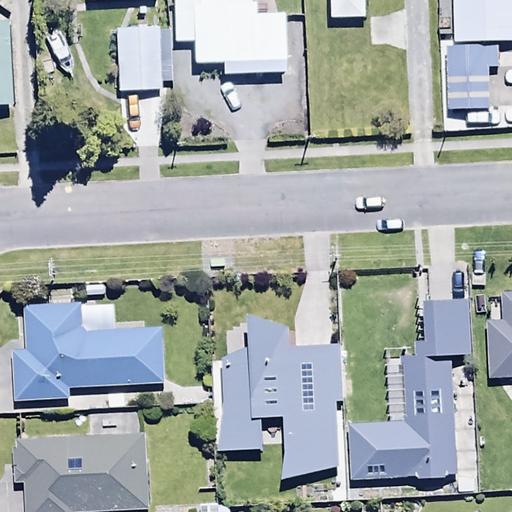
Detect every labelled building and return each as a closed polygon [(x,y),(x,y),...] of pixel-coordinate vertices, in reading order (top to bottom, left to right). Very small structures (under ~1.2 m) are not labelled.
[(170,0),(170,39),(191,39),(191,61),(220,61),(220,76),(279,76),(279,12),(248,12),(248,0),(170,0)] [(325,0),(326,20),(364,19),(363,0),(325,0)] [(511,0),(450,0),(452,42),(511,39),(511,0)] [(7,22),(0,21),(0,105),(10,106),(7,22)] [(153,26),(112,29),(116,96),(157,93),(156,83),(169,82),(166,31),(153,32),(153,26)] [(497,46),(445,47),(446,112),(489,111),(488,67),(497,67),(497,46)] [(511,287),(500,287),(503,315),(488,318),(489,371),(511,370),(511,287)] [(348,417),(350,472),(456,468),(448,349),(471,347),(468,292),(427,289),(423,330),(409,335),(412,345),(395,348),(404,414),(348,417)] [(80,296),(22,299),(24,344),(10,345),(13,399),(67,396),(71,384),(164,379),(160,321),(81,326),(80,296)] [(285,320),(245,301),(246,344),(239,344),(217,355),(222,395),(216,445),(262,442),(260,412),(282,409),(283,440),(279,471),(338,462),(336,398),(343,398),(341,337),(286,339),(285,320)] [(148,423),(12,429),(14,477),(22,477),(23,511),(73,511),(73,508),(151,504),(148,423)]
